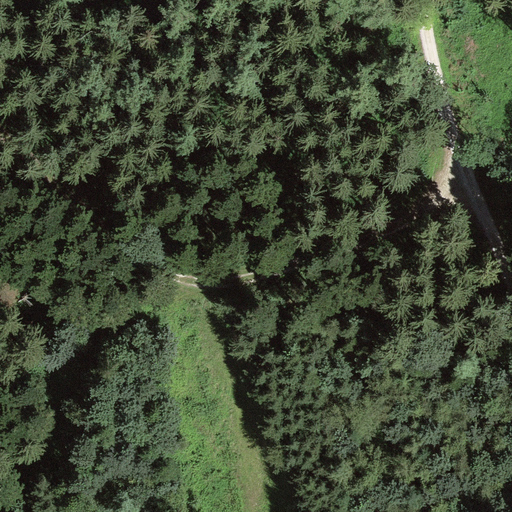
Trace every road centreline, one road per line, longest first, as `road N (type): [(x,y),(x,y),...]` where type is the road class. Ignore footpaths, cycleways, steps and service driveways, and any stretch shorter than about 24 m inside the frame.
road 1 (track): [(0,137),(156,266),(190,281),(351,246),(471,175)]
road 2 (track): [(511,296),(418,0)]
